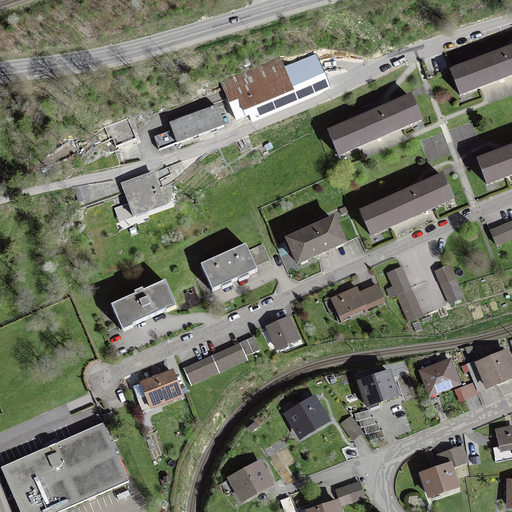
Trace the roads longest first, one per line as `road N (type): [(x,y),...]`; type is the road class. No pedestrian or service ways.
road 1 (residential): [(511,18),(386,60),(321,98),(167,160),(0,200)]
road 2 (residential): [(511,204),(102,382)]
road 3 (secondary): [(0,70),(114,53),(297,0)]
road 4 (residential): [(390,511),(383,484),(394,457),(511,403)]
